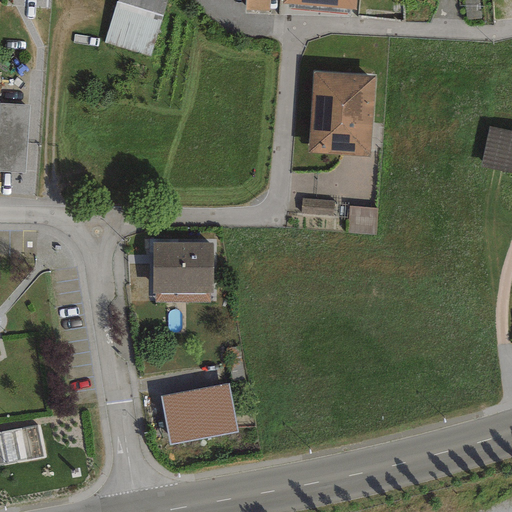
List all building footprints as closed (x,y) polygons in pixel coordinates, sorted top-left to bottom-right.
[(117,0),(105,42),(151,56),(168,0),(117,0)] [(269,0),(245,0),(245,10),(268,11),(269,0)] [(281,0),(282,3),(354,10),(355,0),(281,0)] [(374,76),(313,73),(307,152),(369,157),(374,76)] [(0,173),(28,174),(28,104),(0,103),(0,173)] [(511,175),(511,132),(488,128),(480,169),(511,175)] [(152,243),(152,293),(154,293),(154,303),(209,303),(209,293),(212,293),(212,242),(152,243)] [(228,383),(160,396),(169,446),(238,433),(228,383)] [(40,431),(0,433),(0,463),(42,460),(40,431)]
